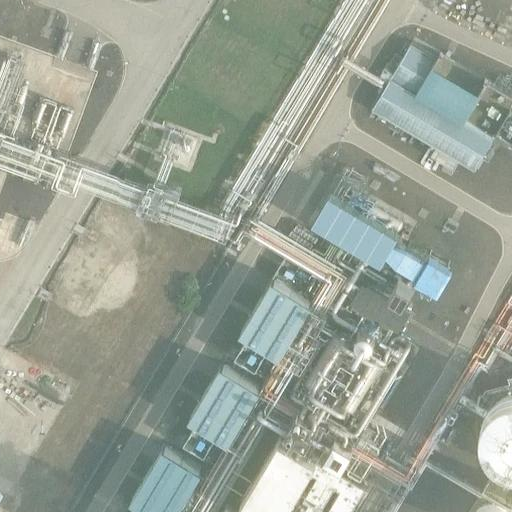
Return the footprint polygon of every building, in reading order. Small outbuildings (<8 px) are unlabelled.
[(410,43),(372,109),(476,168),(493,138),(415,93),(435,57),(410,43)] [(493,98),(482,126),(500,133),(511,101),(511,92),(489,83),(485,95),(493,98)] [(42,175),(66,188),(83,157),(59,144),(42,175)] [(349,182),(325,224),(447,295),(462,269),(417,243),(426,227),(349,182)] [(274,278),(243,332),(281,352),(314,301),(274,278)] [(191,419),(230,442),(262,388),(221,364),(191,419)] [(511,405),(508,407),(502,410),(496,414),(491,419),(488,424),(485,430),(484,437),(484,444),(485,451),(488,457),(491,463),(496,467),(501,471),(508,474),(511,475),(511,405)] [(285,511),(318,456),(281,434),(238,505),(249,511),(234,511),(225,507),(222,511),(285,511)] [(133,498),(157,511),(177,511),(202,470),(163,446),(133,498)]
